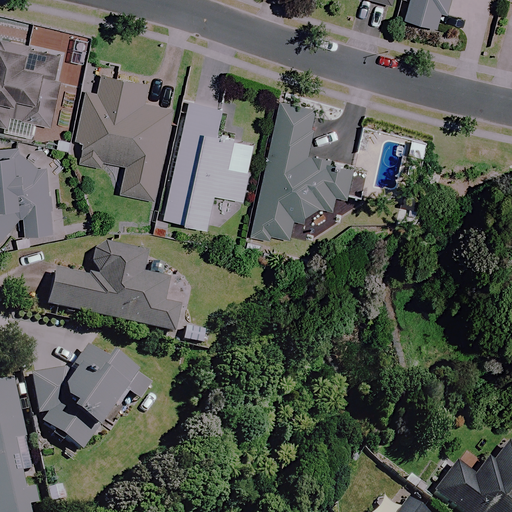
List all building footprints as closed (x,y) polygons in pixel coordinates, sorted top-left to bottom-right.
[(411,0),(405,20),(441,31),(450,0),(411,0)] [(59,53),(0,42),(0,127),(8,128),(9,120),(51,127),(59,81),(55,80),(59,53)] [(147,85),(102,76),(98,95),(86,93),(76,142),(84,143),(79,164),(101,168),(102,163),(126,168),(120,195),(153,201),(172,111),(143,105),(147,85)] [(312,129),(317,111),(282,102),(248,236),(269,241),(271,236),(289,241),(294,221),(302,223),(316,209),(332,213),(336,197),(345,199),(352,171),(321,164),(322,160),(309,157),(316,130),(312,129)] [(222,110),(189,103),(162,219),(207,229),(215,195),(242,201),(249,173),(227,168),(233,140),(216,136),(222,110)] [(0,156),(0,243),(9,234),(48,234),(49,165),(24,165),(24,157),(0,156)] [(81,273),(80,278),(52,272),(44,308),(170,335),(176,308),(159,304),(165,280),(138,274),(142,256),(96,246),(90,275),(81,273)] [(205,333),(175,329),(173,348),(203,351),(205,333)] [(146,387),(106,357),(103,361),(83,347),(63,376),(56,373),(28,378),(29,392),(34,423),(77,454),(120,395),(134,404),(146,387)] [(22,440),(9,381),(0,383),(0,511),(24,511),(23,508),(33,505),(30,492),(21,494),(9,443),(22,440)] [(431,495),(452,511),(511,511),(511,454),(498,445),(472,480),(453,466),(431,495)] [(61,486),(44,489),(46,504),(63,501),(61,486)]
